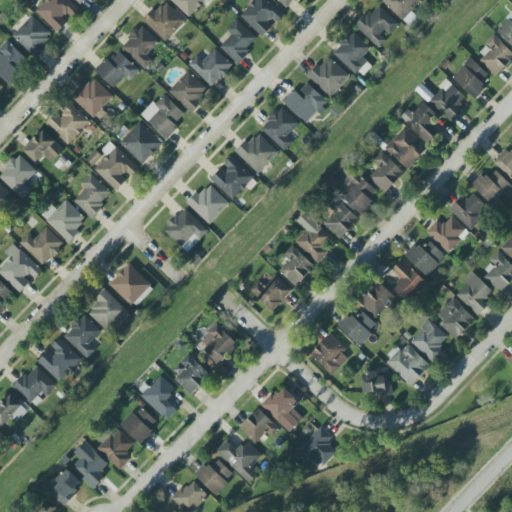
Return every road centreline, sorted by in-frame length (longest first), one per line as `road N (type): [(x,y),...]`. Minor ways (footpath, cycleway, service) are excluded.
road 1 (residential): [(122,511),(511,105)]
road 2 (residential): [(341,0),(0,361)]
road 3 (residential): [(130,0),(0,137)]
road 4 (residential): [(394,421),(418,416),(511,315)]
road 5 (residential): [(394,421),(346,413),(279,348)]
